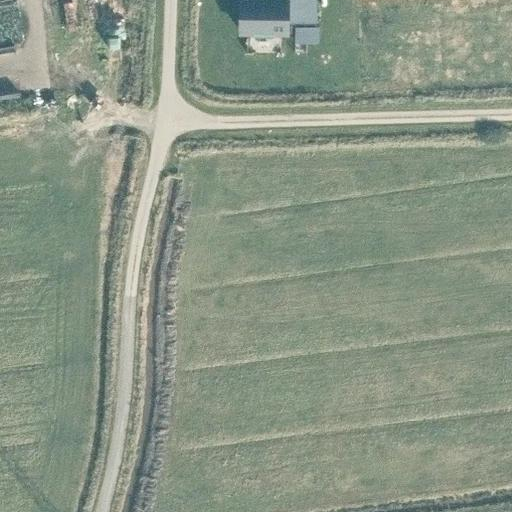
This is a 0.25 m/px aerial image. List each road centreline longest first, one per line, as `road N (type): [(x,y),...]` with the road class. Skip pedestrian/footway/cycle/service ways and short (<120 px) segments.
road 1 (unclassified): [(166,122),(136,253),(116,447),(100,511)]
road 2 (unclassified): [(511,115),(166,122)]
road 3 (unclassified): [(166,122),(171,0)]
